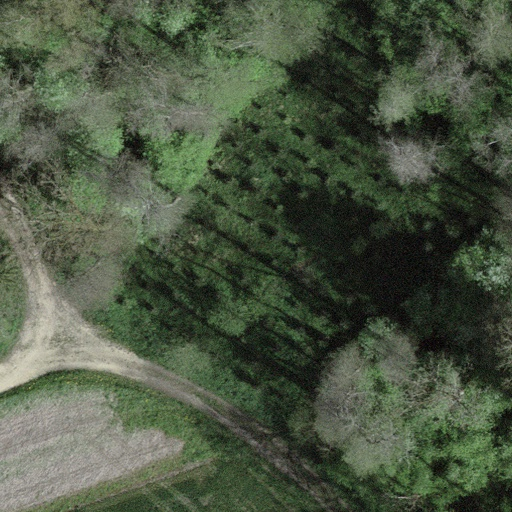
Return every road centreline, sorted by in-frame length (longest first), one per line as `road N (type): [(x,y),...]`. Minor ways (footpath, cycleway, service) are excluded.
road 1 (track): [(69,355),(142,365),(271,445),(331,511)]
road 2 (track): [(69,355),(0,211)]
